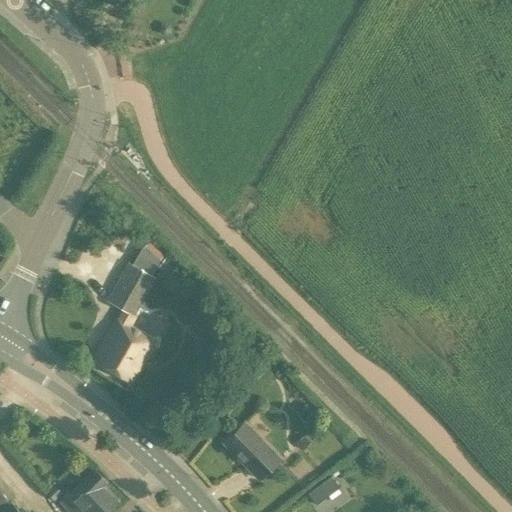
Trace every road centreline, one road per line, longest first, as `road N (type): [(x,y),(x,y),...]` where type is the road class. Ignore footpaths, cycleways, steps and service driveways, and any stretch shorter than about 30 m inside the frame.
road 1 (residential): [(36,254),(90,126),(92,97),(77,59),(11,0)]
road 2 (secondary): [(202,511),(132,439),(39,369)]
